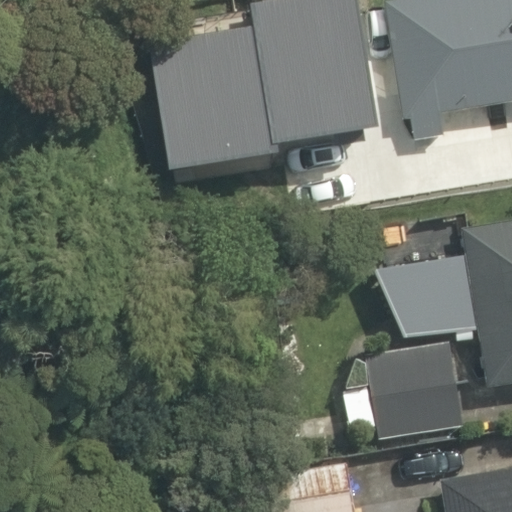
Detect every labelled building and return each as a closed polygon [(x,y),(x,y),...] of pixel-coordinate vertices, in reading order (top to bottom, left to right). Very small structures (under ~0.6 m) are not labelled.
[(511,0),(382,0),(410,137),(441,131),(436,106),(511,90),(511,0)] [(349,8),(264,22),(279,114),(364,101),(349,8)] [(511,213),(360,236),(396,323),(472,312),(480,374),(511,370),(511,213)] [(352,355),(357,383),(342,386),(349,422),(365,419),(367,430),(468,410),(453,334),(352,355)] [(349,511),(332,449),(269,467),(281,511),(349,511)] [(511,511),(511,454),(434,470),(442,511),(511,511)]
